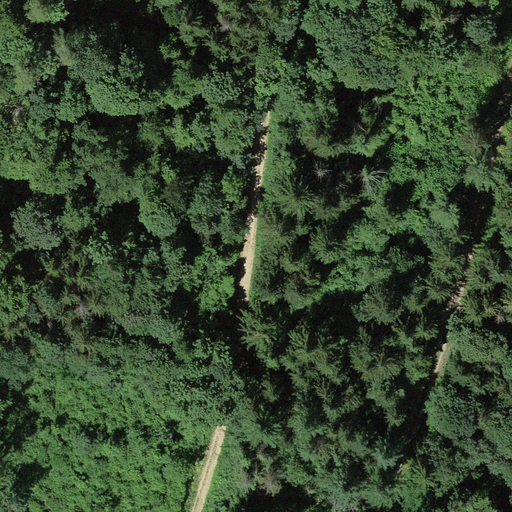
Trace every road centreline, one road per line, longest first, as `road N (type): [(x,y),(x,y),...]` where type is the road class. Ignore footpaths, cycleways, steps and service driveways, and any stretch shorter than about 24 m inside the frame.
road 1 (track): [(294,0),(247,285),(193,511)]
road 2 (track): [(511,89),(380,511)]
